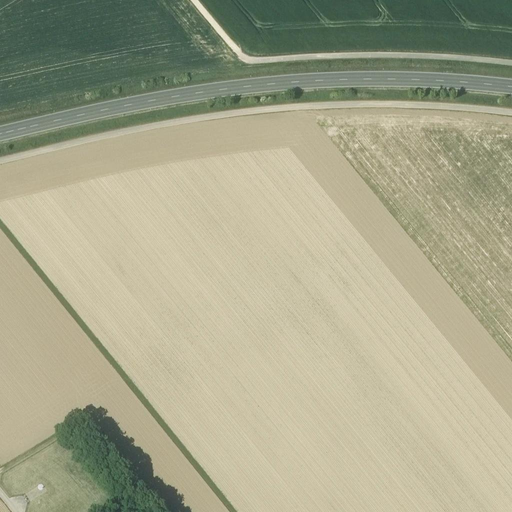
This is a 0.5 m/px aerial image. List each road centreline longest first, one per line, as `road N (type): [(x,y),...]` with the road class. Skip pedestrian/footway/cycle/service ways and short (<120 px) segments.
road 1 (track): [(0,159),(273,107),(381,103),(511,113)]
road 2 (secondary): [(511,85),(302,80),(127,102),(0,131)]
road 3 (track): [(192,0),(251,61),(412,53),(511,61)]
